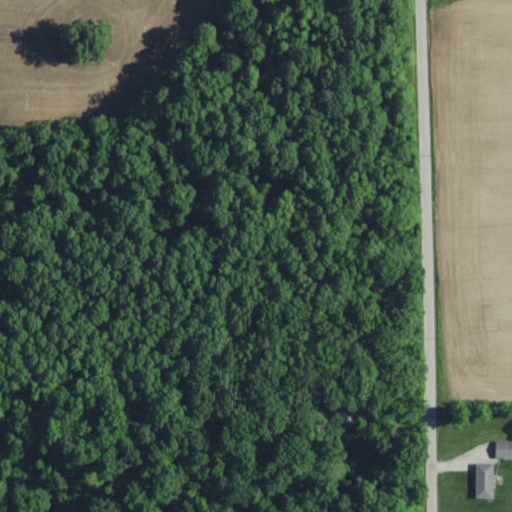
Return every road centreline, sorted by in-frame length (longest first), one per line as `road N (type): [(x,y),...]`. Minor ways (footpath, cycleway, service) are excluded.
road 1 (residential): [(427,511),(421,0)]
road 2 (residential): [(0,412),(426,417)]
